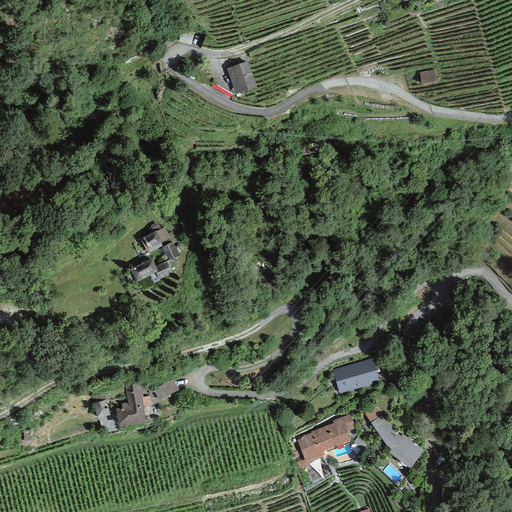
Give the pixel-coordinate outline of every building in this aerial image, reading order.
[(247,63),(228,69),(237,96),(256,89),(247,63)] [(436,69),(421,70),(422,81),(437,80),(436,69)] [(144,238),(149,247),(168,237),(162,228),(144,238)] [(163,247),(168,257),(176,253),(171,243),(163,247)] [(150,260),(133,268),(137,276),(154,268),(150,260)] [(165,262),(156,267),(160,275),(170,271),(165,262)] [(333,369),(339,392),(380,380),(373,357),(333,369)] [(173,378),(153,389),(159,400),(179,389),(173,378)] [(140,383),(125,385),(127,402),(123,403),(123,406),(116,407),(119,425),(146,421),(140,383)] [(106,399),(93,402),(97,416),(109,413),(106,399)] [(377,405),(365,412),(370,421),(382,414),(377,405)] [(303,437),(297,439),(305,460),(325,453),(323,448),(351,438),(348,430),(355,427),(350,413),(333,420),(334,422),(311,430),(312,432),(302,435),(303,437)] [(401,434),(382,414),(370,421),(387,443),(391,447),(388,450),(410,466),(424,447),(402,432),(401,434)] [(359,511),(373,511),(369,500),(357,504),(359,511)]
